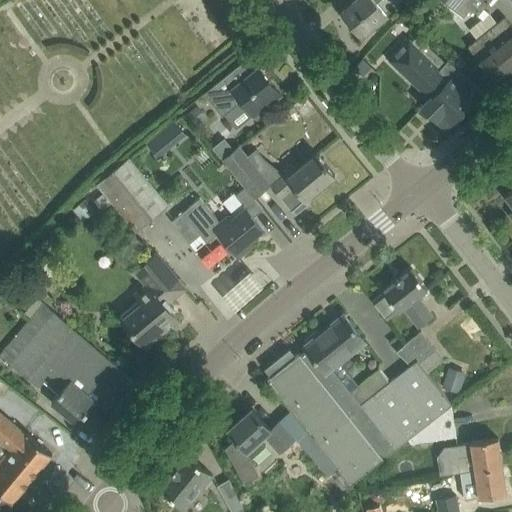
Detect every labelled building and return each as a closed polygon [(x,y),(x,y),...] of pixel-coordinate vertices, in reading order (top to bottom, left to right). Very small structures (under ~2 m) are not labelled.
[(346,15),(362,35),(378,23),(387,15),(377,2),(379,0),(356,0),(352,3),(355,7),(346,15)] [(443,0),(463,16),(470,8),(464,3),(466,0),(443,0)] [(477,39),(468,46),(497,81),(498,82),(511,71),(511,24),(505,16),(497,22),(477,39)] [(408,37),(388,58),(430,98),(423,105),(445,127),(451,121),(452,121),(474,98),(475,99),(483,91),(449,58),(446,62),(417,35),(411,41),(408,37)] [(225,75),(205,91),(223,114),(240,100),(254,116),(256,114),(257,117),(268,108),(267,106),(281,94),(259,66),(234,86),(225,75)] [(305,96),(293,106),(303,118),(315,108),(305,96)] [(198,105),(188,113),(197,124),(207,117),(198,105)] [(240,146),(224,158),(240,178),(255,166),(240,146)] [(298,163),(271,185),(292,210),(294,208),(297,212),(307,203),(304,200),(335,174),(317,152),(301,166),(298,163)] [(99,183),(137,230),(168,204),(130,158),(99,183)] [(217,229),(238,255),(252,243),(250,240),(253,238),(252,237),(263,227),(254,216),(263,208),(255,199),(245,187),(236,194),(234,192),(223,201),(233,212),(221,222),(216,227),(217,229)] [(200,196),(172,221),(190,242),(201,233),(205,238),(217,229),(216,227),(221,222),(200,196)] [(165,304),(185,287),(156,254),(136,271),(148,285),(136,295),(143,303),(124,319),(145,345),(177,318),(165,304)] [(373,300),(387,318),(399,309),(399,310),(404,307),(419,326),(433,316),(418,296),(428,288),(412,267),(383,290),(384,291),(373,300)] [(250,273),(220,297),(233,312),(262,288),(250,273)] [(44,303),(1,355),(39,386),(44,380),(59,392),(52,402),(78,423),(123,369),(44,303)] [(305,344),(319,362),(327,370),(365,340),(344,313),(305,344)] [(405,342),(409,347),(420,361),(427,369),(442,357),(421,330),(405,342)] [(264,374),(351,483),(391,451),(303,343),(264,374)] [(420,361),(409,347),(408,347),(417,359),(356,407),(391,451),(408,438),(436,416),(452,404),(419,362),(420,361)] [(440,386),(458,391),(464,371),(446,365),(440,386)] [(436,416),(408,438),(411,441),(456,436),(452,404),(436,416)] [(296,438),(293,435),(280,420),(271,428),(252,407),(228,429),(236,438),(225,448),(245,483),(260,475),(251,459),(265,445),(259,438),(264,435),(280,452),(296,438)] [(0,511),(3,511),(52,453),(0,411),(0,438),(11,447),(0,459),(0,511)] [(459,455),(446,457),(449,473),(461,471),(475,469),(503,465),(498,437),(457,443),(459,455)] [(160,487),(185,508),(213,474),(187,454),(160,487)] [(477,484),(463,486),(465,498),(507,491),(503,465),(475,469),(477,484)] [(226,480),(214,487),(228,511),(236,511),(243,508),(226,480)] [(371,493),(373,498),(377,501),(383,499),(385,495),(384,489),(379,486),(374,488),(371,493)] [(433,499),(436,511),(457,511),(454,494),(433,499)]
